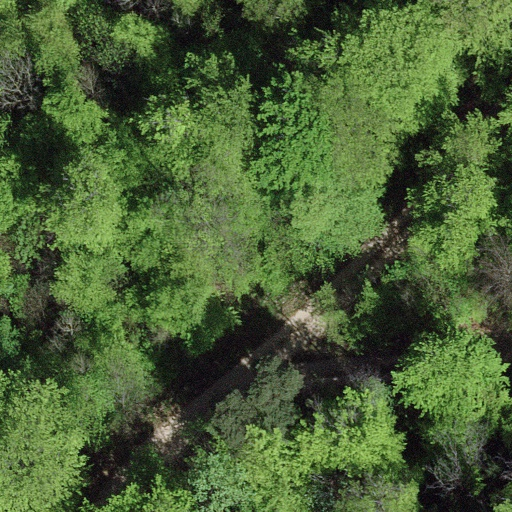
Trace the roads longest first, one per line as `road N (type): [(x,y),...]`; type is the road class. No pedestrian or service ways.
road 1 (track): [(261,365),(511,97)]
road 2 (track): [(511,331),(261,365)]
road 3 (track): [(261,365),(131,466),(102,511)]
